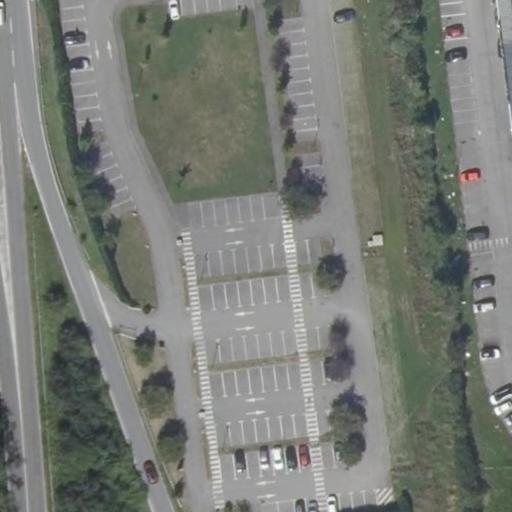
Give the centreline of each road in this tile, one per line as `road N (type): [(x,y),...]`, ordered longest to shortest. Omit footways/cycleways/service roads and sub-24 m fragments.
road 1 (unclassified): [(164,511),(42,182),(17,0)]
road 2 (secondary): [(20,400),(0,0)]
road 3 (unclassified): [(511,313),(476,0)]
